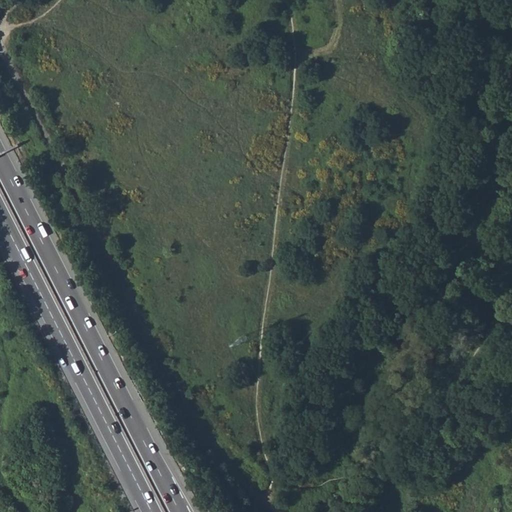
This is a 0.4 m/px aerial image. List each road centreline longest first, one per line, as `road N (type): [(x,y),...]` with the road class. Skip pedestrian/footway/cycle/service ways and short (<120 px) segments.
road 1 (trunk): [(179,511),(0,159)]
road 2 (trunk): [(0,213),(152,511)]
